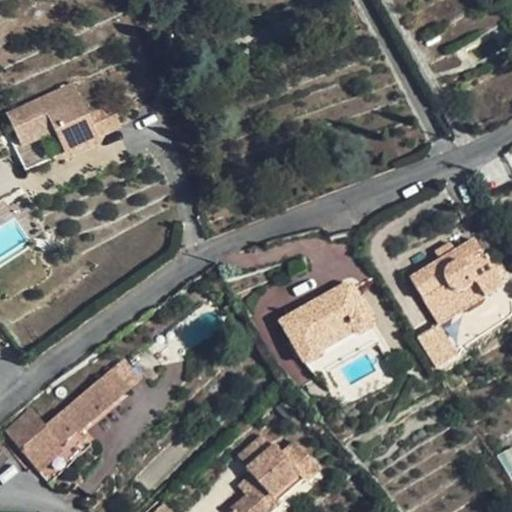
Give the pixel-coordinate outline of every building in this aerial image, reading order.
[(86,113),(73,83),(6,112),(19,142),(13,144),(24,171),(54,158),(97,138),(96,134),(86,113)] [(119,124),(109,103),(86,113),(96,134),(105,130),(119,124)] [(100,146),(105,130),(96,134),(97,138),(54,158),(65,162),(100,146)] [(488,261),(475,239),(455,251),(440,260),(410,279),(424,300),(439,324),(440,326),(486,298),(480,289),(499,277),(494,270),(488,261)] [(455,251),(450,242),(435,252),(440,260),(455,251)] [(358,293),(337,288),(280,321),(304,363),(306,364),(316,376),(382,338),(375,322),(358,293)] [(246,319),(239,311),(231,318),(238,326),(246,319)] [(292,388),(310,379),(278,320),(260,329),(292,388)] [(440,326),(439,324),(417,337),(436,368),(458,354),(440,326)] [(141,378),(124,358),(113,368),(129,388),(141,378)] [(129,388),(113,368),(46,425),(32,408),(7,431),(35,467),(78,429),(80,430),(129,388)] [(273,447),(263,435),(238,457),(249,468),(247,471),(252,475),(245,481),(251,493),(229,511),(269,511),(279,504),(274,498),(300,476),(305,483),(320,470),(295,442),(283,454),(277,447),(275,446),(273,447)]
